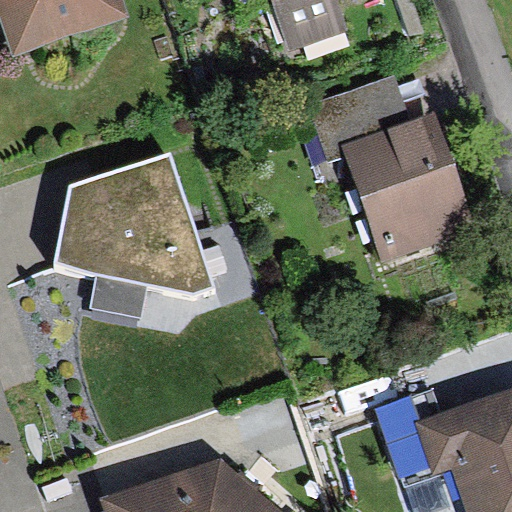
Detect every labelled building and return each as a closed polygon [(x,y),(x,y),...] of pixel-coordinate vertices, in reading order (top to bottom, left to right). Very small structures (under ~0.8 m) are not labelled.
[(123,0),(0,0),(0,20),(14,62),(132,23),(123,0)] [(269,0),(289,57),(350,36),(336,0),(269,0)] [(397,79),(309,108),(328,167),(346,161),(383,269),(476,238),(435,118),(413,125),(397,79)] [(172,160),(69,194),(54,276),(94,284),(89,313),(142,323),(148,294),(194,302),(217,294),(172,160)] [(511,511),(511,397),(414,431),(433,484),(452,477),(464,511),(511,511)] [(275,511),(222,465),(100,507),(102,511),(275,511)]
